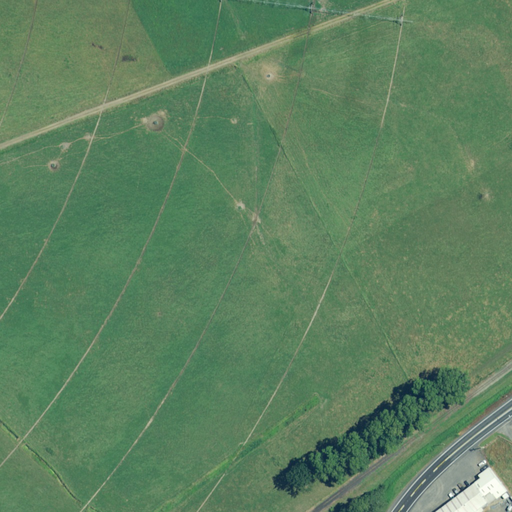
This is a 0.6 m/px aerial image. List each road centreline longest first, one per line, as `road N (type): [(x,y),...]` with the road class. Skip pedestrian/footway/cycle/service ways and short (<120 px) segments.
road 1 (track): [(0,138),(374,0)]
road 2 (primary): [(511,407),(446,462),(403,511)]
